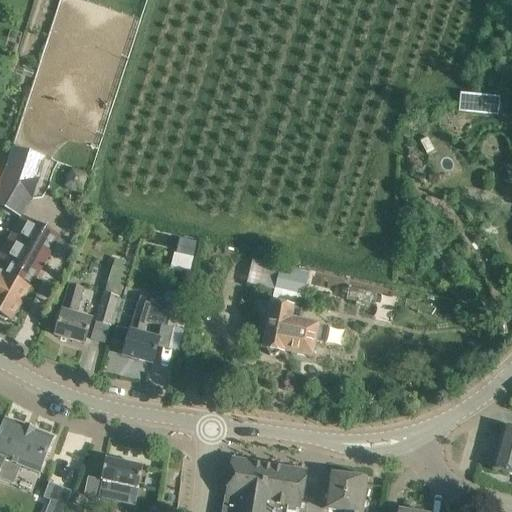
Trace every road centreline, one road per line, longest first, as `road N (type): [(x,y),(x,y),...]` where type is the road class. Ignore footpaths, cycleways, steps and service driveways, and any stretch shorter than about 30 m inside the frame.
road 1 (tertiary): [(211,427),(116,409),(0,360)]
road 2 (tertiary): [(414,437),(340,445),(211,427)]
road 3 (residential): [(511,504),(464,493),(414,437)]
